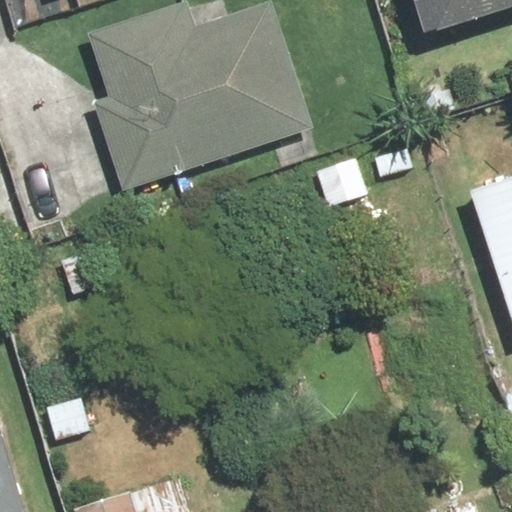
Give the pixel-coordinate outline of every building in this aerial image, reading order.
[(224,0),(65,48),(113,207),(318,145),(273,0),(224,0)] [(511,0),(392,0),(410,57),(511,27),(511,0)] [(34,73),(0,83),(0,150),(27,238),(80,222),(34,73)] [(360,153),(312,172),(328,213),(377,193),(360,153)] [(511,183),(465,198),(511,352),(511,183)] [(86,391),(37,403),(47,447),(96,436),(86,391)] [(16,511),(0,458),(0,511),(16,511)] [(67,509),(67,511),(130,511),(124,492),(67,509)]
